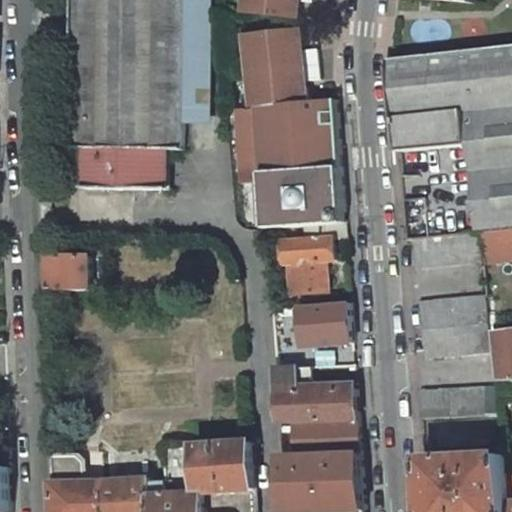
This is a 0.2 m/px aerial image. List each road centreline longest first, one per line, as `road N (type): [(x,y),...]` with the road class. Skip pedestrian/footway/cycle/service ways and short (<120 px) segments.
road 1 (unclassified): [(399,511),(364,67),(370,0)]
road 2 (residential): [(24,0),(41,511)]
